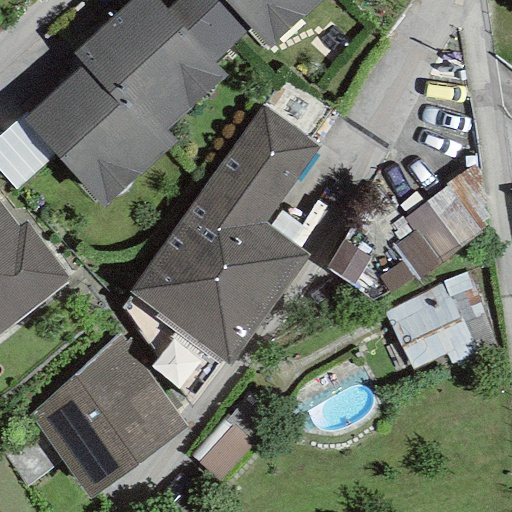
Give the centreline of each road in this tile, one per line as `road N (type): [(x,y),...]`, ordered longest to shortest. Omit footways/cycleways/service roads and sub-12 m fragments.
road 1 (residential): [(443,0),(368,180),(119,511)]
road 2 (residential): [(467,0),(511,306)]
